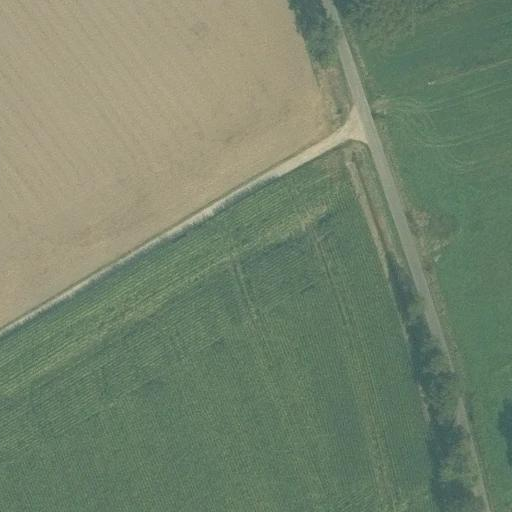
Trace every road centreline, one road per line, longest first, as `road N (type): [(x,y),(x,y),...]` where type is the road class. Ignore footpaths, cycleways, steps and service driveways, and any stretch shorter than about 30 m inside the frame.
road 1 (unclassified): [(481,511),(449,379),(324,0)]
road 2 (track): [(0,352),(367,132)]
